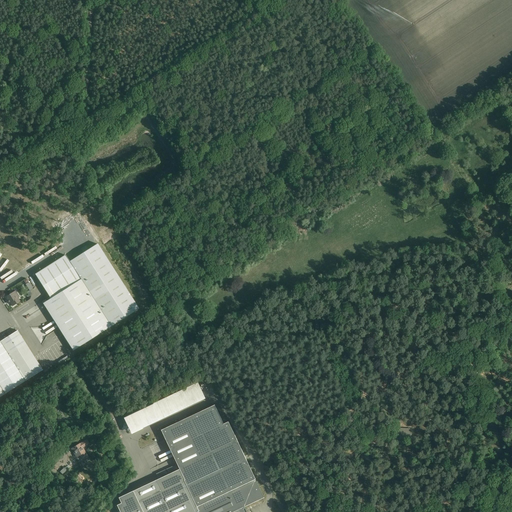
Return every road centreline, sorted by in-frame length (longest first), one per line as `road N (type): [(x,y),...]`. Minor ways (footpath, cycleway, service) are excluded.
road 1 (track): [(0,404),(430,133)]
road 2 (track): [(82,121),(280,0)]
road 3 (track): [(0,176),(82,121),(89,0)]
